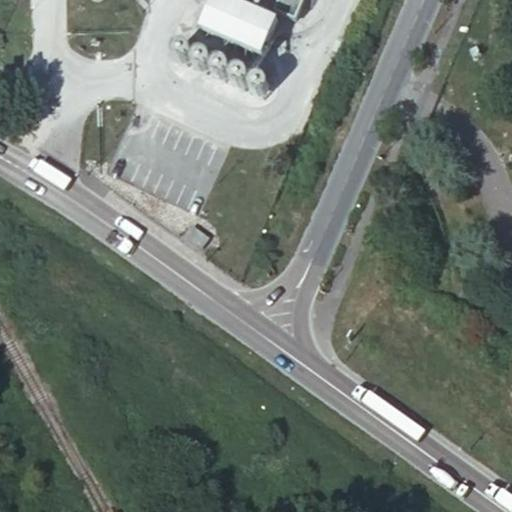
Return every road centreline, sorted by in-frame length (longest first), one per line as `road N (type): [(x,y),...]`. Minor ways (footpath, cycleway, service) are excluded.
road 1 (unclassified): [(268,339),(417,0)]
road 2 (tertiary): [(268,339),(0,156)]
road 3 (tertiary): [(507,511),(268,339)]
road 4 (unknown): [(338,0),(295,89),(274,102),(243,105),(169,76)]
